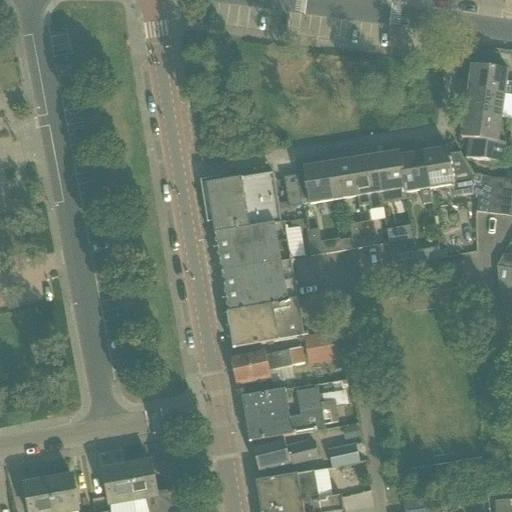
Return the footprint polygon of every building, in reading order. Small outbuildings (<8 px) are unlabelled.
[(511,85),(507,85),(508,72),(495,71),(497,55),(477,52),(475,68),(471,67),(468,91),(505,97),(505,96),(511,97),(511,85)] [(505,97),(468,91),(464,116),(502,121),(505,97)] [(502,121),(464,116),(461,140),(473,142),(470,160),(503,164),(506,145),(499,144),(502,121)] [(474,178),(472,177),(459,156),(459,155),(449,157),(448,150),(424,154),(430,191),(453,187),(454,198),(472,196),(474,178)] [(375,158),(382,205),(407,201),(406,195),(399,154),(375,158)] [(432,205),(430,191),(424,154),(400,158),(400,154),(399,154),(406,195),(419,193),(423,207),(432,205)] [(382,211),(382,205),(375,158),(351,162),(357,199),(359,209),(369,207),(370,213),(382,211)] [(357,199),(351,162),(327,166),(333,203),(357,199)] [(304,176),(297,177),(302,206),(309,205),(309,207),(333,203),(327,166),(303,170),(304,176)] [(302,206),(297,177),(284,179),(288,209),(295,207),(297,222),(305,221),(302,206)] [(477,214),(488,215),(491,191),(488,190),(489,180),(481,179),(477,214)] [(213,232),(214,236),(215,236),(250,229),(246,205),(242,180),(206,186),(206,187),(207,187),(209,198),(208,198),(208,200),(209,200),(211,211),(210,211),(210,212),(211,212),(213,223),(212,223),(213,228),(213,227),(214,232),(213,232)] [(488,215),(500,217),(503,192),(505,192),(506,182),(489,180),(488,190),(491,191),(488,215)] [(511,207),(511,193),(505,192),(503,192),(500,217),(511,218),(511,207)] [(292,232),(300,231),(306,230),(305,221),(291,224),(292,229),(292,232)] [(365,249),(377,248),(373,222),(361,224),(365,249)] [(227,268),(222,275),(293,263),(292,260),(291,260),(284,224),(250,230),(250,229),(215,236),(215,237),(216,237),(222,242),(217,250),(225,255),(219,262),(227,268)] [(365,249),(361,224),(351,226),(353,240),(339,242),(341,253),(365,249)] [(311,258),(323,256),(318,231),(307,233),(311,258)] [(388,245),(390,257),(415,253),(413,241),(400,243),(389,245),(388,245)] [(392,269),(417,265),(415,253),(390,257),(392,269)] [(511,257),(510,257),(511,256),(503,256),(496,268),(497,268),(511,270),(511,257)] [(228,313),(229,314),(298,302),(291,266),(294,266),(293,263),(222,275),(229,281),(224,288),(232,293),(226,301),(234,306),(229,313),(228,313)] [(511,270),(497,268),(499,291),(511,292),(511,270)] [(298,302),(229,314),(227,315),(227,316),(228,316),(230,330),(230,331),(231,331),(234,350),(233,350),(233,351),(304,339),(298,302)] [(308,368),(341,362),(336,334),(303,340),(308,368)] [(237,387),(242,386),(252,384),(252,386),(272,381),(270,373),(305,365),(301,349),(266,358),(265,354),(231,361),(237,387)] [(325,432),(324,427),(338,424),(335,403),(321,405),(318,389),(296,393),(300,414),(301,418),(289,420),(285,393),(243,399),(244,407),(249,406),(255,443),(250,444),(250,445),(270,441),(325,432)] [(346,430),(348,441),(360,439),(357,427),(346,430)] [(284,441),(252,449),(259,475),(319,460),(314,444),(287,451),(284,441)] [(355,446),(336,450),(328,452),(332,470),(359,465),(355,446)] [(151,463),(127,468),(133,502),(147,500),(148,511),(175,511),(176,511),(173,493),(157,496),(151,463)] [(109,506),(133,502),(127,468),(103,472),(109,506)] [(257,484),(261,511),(343,511),(341,497),(330,499),(318,501),(313,474),(296,477),(257,484)] [(48,482),(53,511),(78,511),(72,478),(48,482)] [(53,511),(48,482),(24,486),(28,511),(53,511)] [(403,501),(405,510),(431,507),(430,497),(403,501)] [(510,511),(509,501),(495,503),(495,511),(510,511)]
